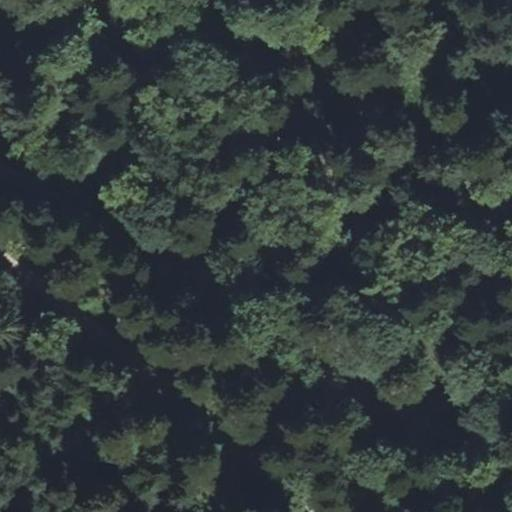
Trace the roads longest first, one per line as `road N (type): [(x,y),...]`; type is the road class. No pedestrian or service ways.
road 1 (track): [(0,169),(511,469)]
road 2 (track): [(0,259),(308,511)]
road 3 (track): [(511,100),(436,0)]
